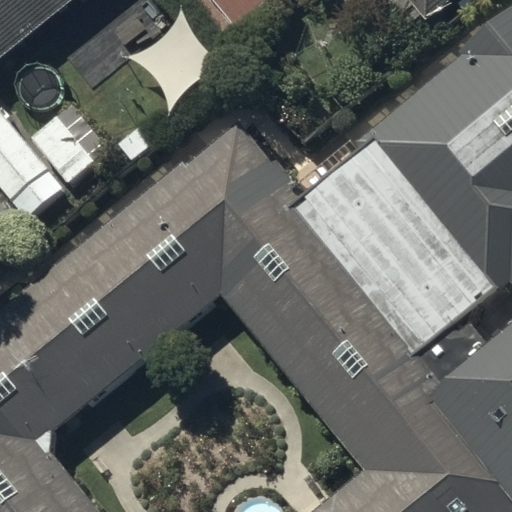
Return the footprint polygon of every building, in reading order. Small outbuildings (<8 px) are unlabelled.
[(0,0),(0,74),(89,0),(0,0)] [(237,37),(280,0),(182,0),(222,47),(235,36),(237,37)] [(431,33),(471,0),(374,0),(368,6),(402,46),(426,26),(431,33)] [(511,511),(511,24),(465,63),(468,67),(362,154),(366,160),(311,205),(282,169),(278,173),(244,131),(190,175),(187,171),(0,320),(0,511),(511,511)] [(2,120),(0,121),(0,192),(30,229),(67,198),(2,120)] [(61,127),(34,147),(71,194),(98,173),(61,127)] [(0,201),(0,237),(18,224),(0,201)]
